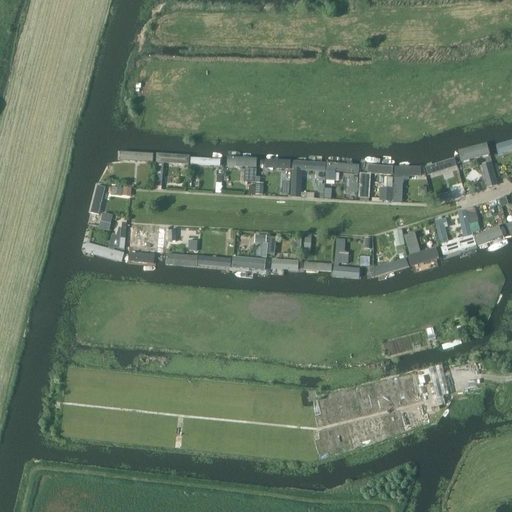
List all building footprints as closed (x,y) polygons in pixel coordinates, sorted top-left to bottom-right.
[(511,140),(497,145),(499,153),(511,149),(511,140)] [(458,152),(461,164),(490,155),(486,144),(458,152)] [(120,162),(154,163),(154,154),(120,149),(120,162)] [(156,164),(188,166),(188,157),(157,155),(156,164)] [(191,165),(220,167),(220,160),(191,158),(191,165)] [(226,167),(255,169),(255,160),(226,158),(226,167)] [(426,167),(429,175),(456,167),(454,159),(426,167)] [(264,170),(290,172),(290,162),(264,161),(264,170)] [(291,170),(325,172),(325,164),(292,162),(291,170)] [(488,188),(497,185),(491,162),(482,165),(488,188)] [(326,175),(359,177),(359,166),(327,164),(326,175)] [(368,173),(392,175),(393,168),(369,166),(368,173)] [(395,167),(395,176),(421,177),(421,168),(395,167)] [(244,182),(256,183),(257,169),(244,168),(244,182)] [(292,192),(301,193),(302,171),(292,171),(292,192)] [(360,173),(358,198),(369,199),(371,174),(360,173)] [(395,202),(402,202),(403,183),(404,183),(404,177),(394,177),(394,184),(393,184),(392,202),(395,202)] [(393,179),(384,178),(384,187),(392,188),(393,179)] [(460,185),(453,188),(455,197),(463,195),(460,185)] [(96,186),(90,215),(100,217),(106,188),(96,186)] [(132,188),(124,187),(123,196),(131,197),(132,188)] [(121,196),(122,188),(112,188),(112,195),(121,196)] [(382,189),(382,198),(392,198),(392,189),(382,189)] [(506,197),(498,199),(501,207),(508,204),(506,197)] [(475,209),(467,211),(470,223),(478,221),(475,209)] [(473,235),(466,210),(458,212),(459,215),(458,216),(465,237),(473,235)] [(445,219),(434,222),(437,231),(440,230),(443,243),(449,242),(445,228),(448,228),(445,219)] [(116,235),(112,234),(108,249),(114,250),(114,248),(119,249),(126,249),(127,228),(121,228),(119,227),(116,235)] [(474,237),(478,247),(503,238),(500,228),(474,237)] [(176,241),(176,230),(168,230),(168,241),(176,241)] [(402,230),(393,232),(396,247),(405,245),(402,230)] [(263,244),(268,244),(269,244),(270,236),(267,236),(267,235),(256,234),(255,243),(263,244)] [(414,234),(403,237),(409,255),(419,252),(414,234)] [(277,238),(270,237),(268,254),(275,255),(277,238)] [(441,248),(444,257),(476,247),(473,238),(441,248)] [(340,253),(345,253),(346,239),(337,239),(336,250),(336,254),(340,254),(340,253)] [(85,253),(118,263),(121,253),(88,243),(85,253)] [(403,246),(396,247),(397,255),(404,253),(403,246)] [(411,268),(439,259),(436,249),(408,258),(411,268)] [(130,253),(129,265),(154,266),(154,254),(130,253)] [(166,266),(195,269),(196,257),(167,254),(166,266)] [(198,268),(230,271),(231,259),(199,256),(198,268)] [(370,257),(360,257),(360,267),(370,267),(370,257)] [(233,269),(265,272),(266,261),(234,258),(233,269)] [(405,259),(370,271),(373,280),(408,268),(405,259)] [(272,271),(298,273),(299,262),(273,260),(272,271)] [(303,272),(331,274),(332,265),(304,263),(303,272)] [(333,277),(361,279),(362,269),(334,266),(333,277)] [(321,439),(315,440),(320,460),(368,446),(430,423),(427,412),(440,409),(440,408),(439,406),(445,405),(443,396),(449,395),(441,365),(417,372),(317,397),(322,414),(315,415),(321,439)]
